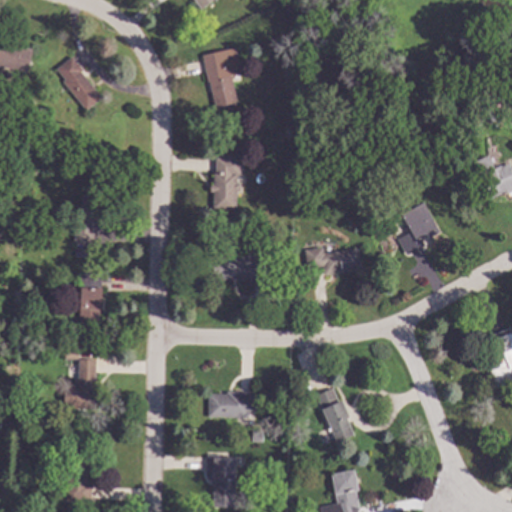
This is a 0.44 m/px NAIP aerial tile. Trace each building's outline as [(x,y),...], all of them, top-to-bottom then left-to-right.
[(212,0),(200,9),(193,0),(212,0)] [(0,43),(31,49),(27,73),(3,68),(0,84),(0,43)] [(240,74),(230,76),(237,105),(215,110),(208,82),(207,82),(201,55),(234,47),(240,74)] [(82,71),(80,72),(100,98),(84,110),(62,82),(64,80),(56,69),(71,57),(82,71)] [(495,120),(487,124),(481,110),(489,106),(495,120)] [(493,168),(499,166),(500,167),(508,164),(511,170),(511,169),(511,192),(508,194),(506,191),(490,198),(474,161),(488,155),(493,168)] [(241,177),(236,177),(236,183),(239,184),(239,193),(236,192),(235,210),(212,210),(212,192),(210,192),(210,185),(213,185),(213,173),(215,173),(215,157),(241,158),(241,177)] [(16,187),(7,192),(3,185),(11,179),(16,187)] [(101,210),(102,210),(102,230),(93,230),(92,244),(73,243),(73,228),(80,228),(81,196),(101,196),(101,210)] [(439,232),(426,239),(425,235),(420,238),(424,246),(405,256),(396,238),(410,231),(401,215),(423,203),(439,232)] [(323,254),(357,249),(360,269),(323,276),(321,267),(307,269),(304,251),(322,248),(323,254)] [(254,258),(263,258),(263,281),(255,281),(255,282),(242,282),(242,280),(212,279),(212,257),(244,258),(244,253),(254,253),(254,258)] [(100,310),(98,310),(98,325),(79,325),(79,306),(80,306),(80,274),(100,274),(100,310)] [(511,340),(511,382),(502,386),(491,357),(496,355),(487,332),(506,325),(511,340)] [(74,358),(62,358),(62,349),(74,349),(74,358)] [(95,360),(93,409),(76,408),(76,410),(63,410),(64,386),(74,386),(75,380),(77,380),(78,359),(95,360)] [(338,403),(341,401),(349,417),(345,418),(353,435),(337,443),(314,396),(331,388),(338,403)] [(255,412),(248,412),(248,418),(207,418),(208,394),(226,395),(226,393),(255,393),(255,412)] [(309,408),(303,411),(300,403),(306,400),(309,408)] [(265,442),(251,443),(251,432),(265,432),(265,442)] [(89,448),(87,483),(91,483),(90,502),(64,501),(66,447),(89,448)] [(225,458),(235,459),(234,508),(211,507),(212,474),(205,474),(206,455),(225,456),(225,458)] [(357,491),(355,491),(358,509),(357,511),(318,511),(318,507),(336,504),(330,475),(353,470),(357,491)]
